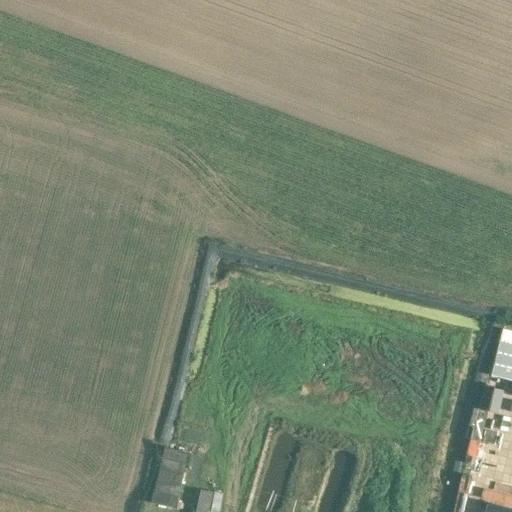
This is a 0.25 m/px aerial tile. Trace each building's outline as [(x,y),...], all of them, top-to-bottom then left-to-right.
[(489,386),(511,392),(511,328),(505,326),(489,386)] [(483,406),(509,412),(511,399),(511,393),(488,388),(483,406)] [(495,472),(510,414),(485,408),(470,466),(495,472)] [(176,508),(184,471),(189,452),(165,446),(160,465),(151,502),(176,508)] [(195,511),(210,511),(211,510),(219,511),(224,491),(201,487),(195,511)] [(485,511),(511,511),(511,508),(488,502),(485,511)]
